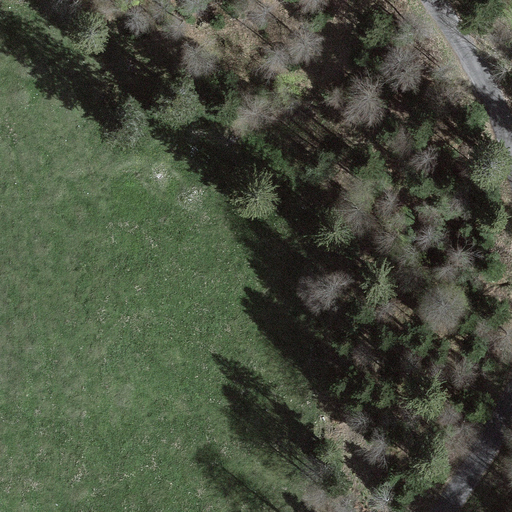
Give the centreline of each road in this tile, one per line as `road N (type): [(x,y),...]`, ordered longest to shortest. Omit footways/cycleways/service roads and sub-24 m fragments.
road 1 (tertiary): [(511,153),(480,74),(433,0)]
road 2 (tertiary): [(441,511),(511,403)]
